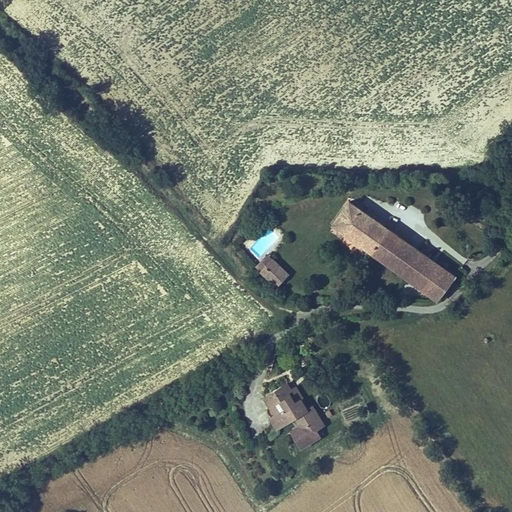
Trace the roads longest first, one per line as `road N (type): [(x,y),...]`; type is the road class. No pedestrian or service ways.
road 1 (unclassified): [(0,500),(304,327),(314,307),(460,303),(511,240)]
road 2 (track): [(0,29),(265,299),(314,307)]
